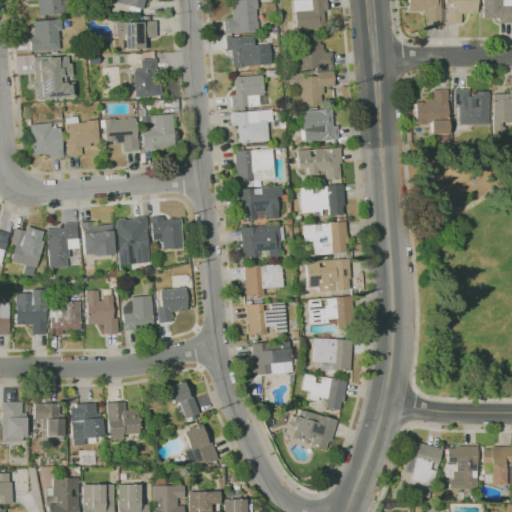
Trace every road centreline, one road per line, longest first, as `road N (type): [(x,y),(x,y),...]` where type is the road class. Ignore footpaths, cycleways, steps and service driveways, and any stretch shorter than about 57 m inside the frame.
road 1 (residential): [(190,0),(226,386),(261,469),(296,504),(316,511)]
road 2 (tertiary): [(374,60),(394,318),(388,401),(346,511)]
road 3 (residential): [(217,344),(107,368),(0,368)]
road 4 (residential): [(204,178),(19,187)]
road 5 (residential): [(511,56),(374,60)]
road 6 (residential): [(511,413),(388,401)]
